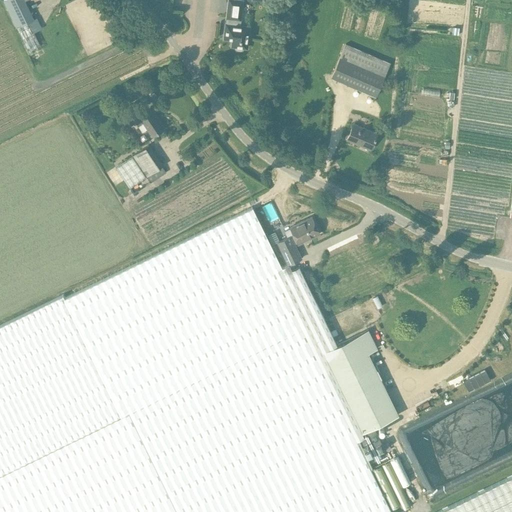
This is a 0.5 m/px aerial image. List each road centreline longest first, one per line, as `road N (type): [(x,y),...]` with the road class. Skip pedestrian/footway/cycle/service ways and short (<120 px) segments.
road 1 (unclassified): [(511,268),(441,245),(271,161),(241,136),(134,0)]
road 2 (track): [(441,245),(466,0)]
